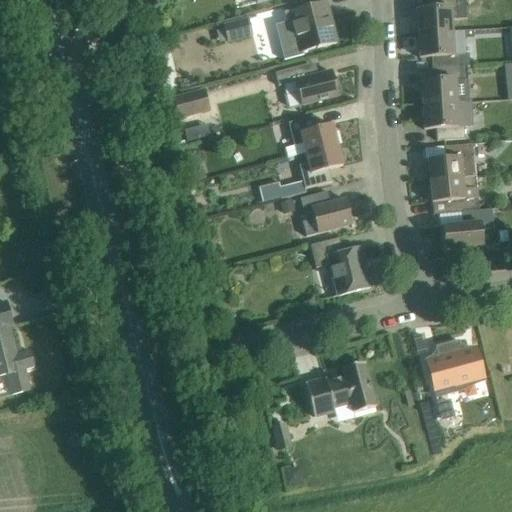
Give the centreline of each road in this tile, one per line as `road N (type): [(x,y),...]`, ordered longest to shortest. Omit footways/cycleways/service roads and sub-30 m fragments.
road 1 (secondary): [(182,511),(47,0)]
road 2 (residential): [(421,302),(397,219),(379,0)]
road 3 (residential): [(175,364),(421,302)]
